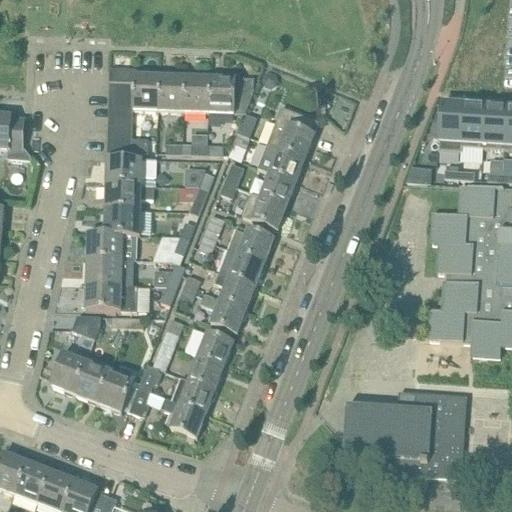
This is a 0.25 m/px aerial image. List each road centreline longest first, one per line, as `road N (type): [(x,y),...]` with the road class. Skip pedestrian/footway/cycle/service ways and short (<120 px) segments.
road 1 (secondary): [(245,499),(425,30)]
road 2 (residential): [(2,412),(57,176),(64,112)]
road 3 (residential): [(245,499),(2,412)]
